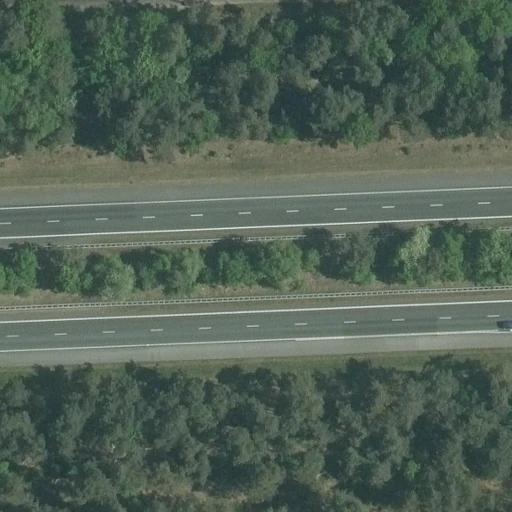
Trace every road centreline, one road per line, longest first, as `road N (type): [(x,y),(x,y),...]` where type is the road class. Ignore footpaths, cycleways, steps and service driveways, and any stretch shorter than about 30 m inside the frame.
road 1 (motorway): [(511,201),(0,222)]
road 2 (motorway): [(0,339),(511,318)]
